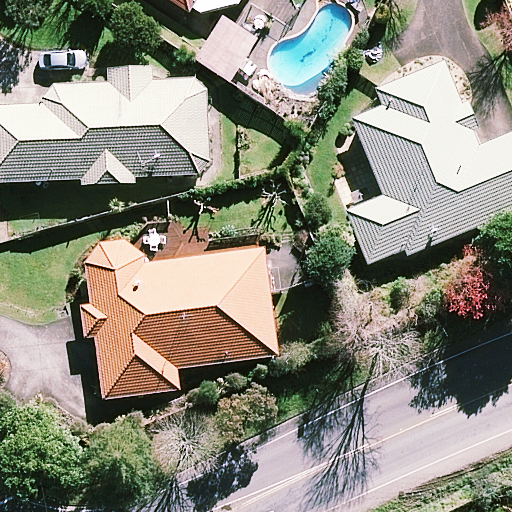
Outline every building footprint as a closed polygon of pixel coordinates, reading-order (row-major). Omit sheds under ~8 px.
[(154,0),(187,20),(237,9),(242,0),(154,0)] [(257,48),(226,28),(201,67),(232,87),(257,48)] [(511,140),(478,153),(446,70),(380,96),(387,114),(355,126),(385,202),(349,216),(371,272),(511,217),(511,140)] [(0,189),(81,186),(81,193),(137,190),(137,184),(210,181),(206,86),(47,92),(48,111),(0,113),(0,189)] [(88,274),(87,279),(104,406),(182,396),(180,375),(277,363),(264,257),(147,272),(147,271),(145,266),(143,261),(139,257),(135,254),(131,251),(126,249),(121,248),(116,248),(111,248),(106,250),(101,252),(97,256),(94,260),(91,264),(89,269),(88,274)]
